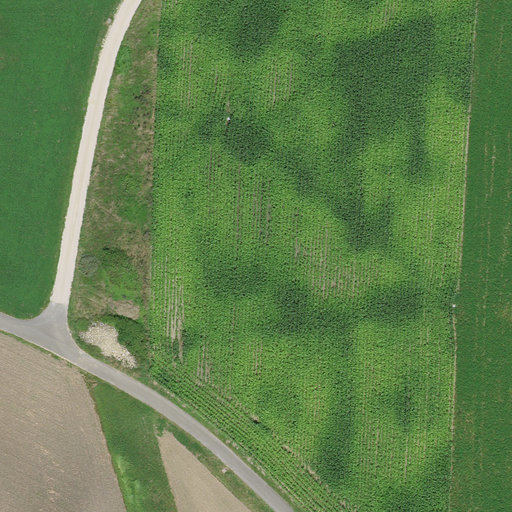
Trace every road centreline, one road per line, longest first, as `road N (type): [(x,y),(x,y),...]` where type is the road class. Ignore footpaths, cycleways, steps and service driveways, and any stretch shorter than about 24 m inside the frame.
road 1 (unclassified): [(0,312),(140,389),(288,511)]
road 2 (track): [(132,0),(114,37),(82,176),(56,337)]
